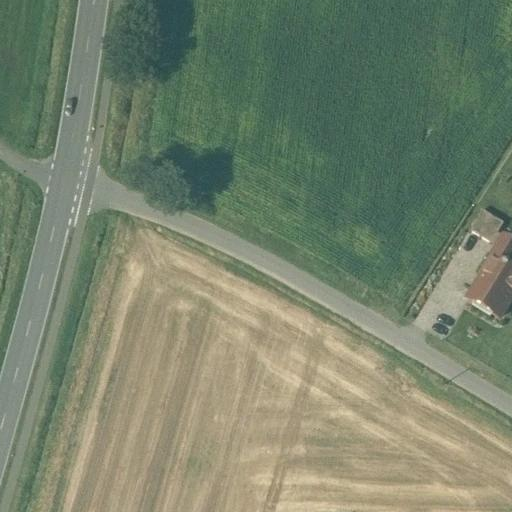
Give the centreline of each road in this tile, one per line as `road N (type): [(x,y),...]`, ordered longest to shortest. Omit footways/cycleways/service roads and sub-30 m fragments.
road 1 (unclassified): [(71,188),(118,197),(300,280),(511,408)]
road 2 (primary): [(71,188),(0,429)]
road 3 (primary): [(92,0),(71,188)]
